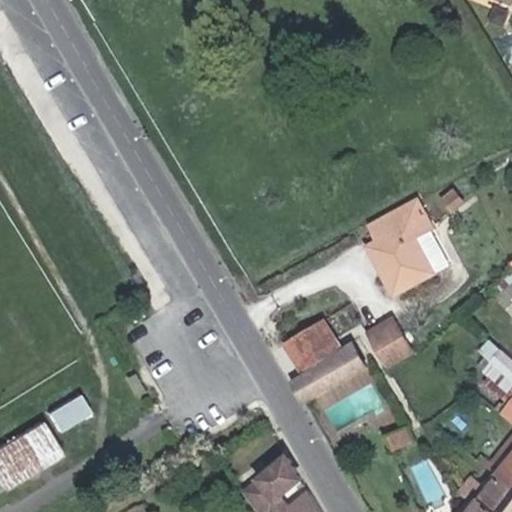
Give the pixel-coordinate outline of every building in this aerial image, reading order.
[(507,28),(511,12),(511,11),(496,5),(490,21),(507,28)] [(469,202),(456,187),(442,199),(454,213),(469,202)] [(436,273),(452,264),(433,229),(435,228),(419,199),(371,225),(380,241),(370,246),(396,295),(437,274),(436,273)] [(143,311),(151,306),(149,301),(140,306),(143,311)] [(145,316),(139,307),(130,312),(136,322),(145,316)] [(304,374),(344,347),(326,319),(286,343),(304,374)] [(415,351),(397,320),(370,335),(389,367),(415,351)] [(493,363),(504,350),(492,339),(481,352),(493,363)] [(306,402),(369,367),(355,344),(295,382),(306,402)] [(509,402),(511,398),(511,357),(504,350),(493,363),(486,371),(491,376),(486,383),(509,402)] [(82,392),(50,409),(61,429),(92,411),(82,392)] [(511,401),(502,413),(511,420),(511,401)] [(60,452),(41,421),(0,446),(0,486),(0,487),(60,452)] [(417,443),(411,427),(387,436),(394,452),(417,443)] [(511,482),(511,441),(494,463),(482,453),(479,458),(493,468),(511,482)] [(323,511),(310,489),(290,506),(280,494),(302,476),(289,453),(244,491),(260,511),(270,502),(278,511),(323,511)] [(511,511),(511,482),(493,468),(482,482),(472,474),(464,485),(502,511),(511,511)] [(502,511),(464,485),(459,491),(465,495),(478,506),(473,511),(502,511)] [(473,511),(478,506),(465,495),(451,511),(473,511)]
